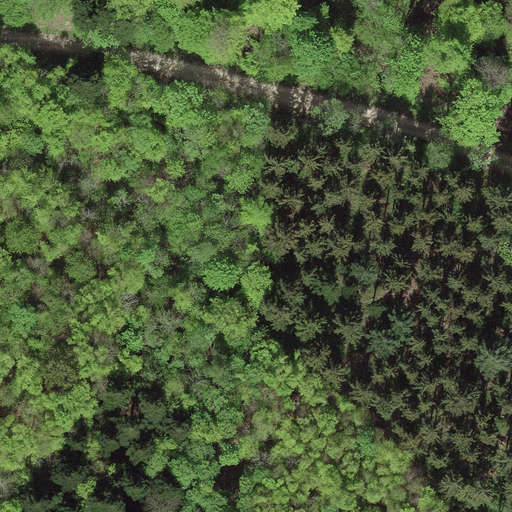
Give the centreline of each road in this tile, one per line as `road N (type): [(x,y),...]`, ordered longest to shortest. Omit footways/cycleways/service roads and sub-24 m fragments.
road 1 (track): [(46,40),(9,96),(11,142),(30,173),(169,255),(284,345),(438,495),(473,511)]
road 2 (track): [(511,162),(426,127),(46,40),(0,41)]
road 3 (track): [(426,127),(315,0)]
